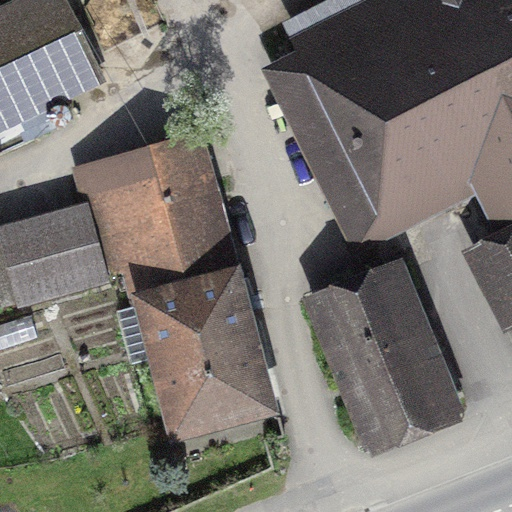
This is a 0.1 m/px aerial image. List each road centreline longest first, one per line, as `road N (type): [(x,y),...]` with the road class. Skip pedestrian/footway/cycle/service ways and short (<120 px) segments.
road 1 (track): [(196,0),(338,491)]
road 2 (track): [(338,491),(511,431)]
